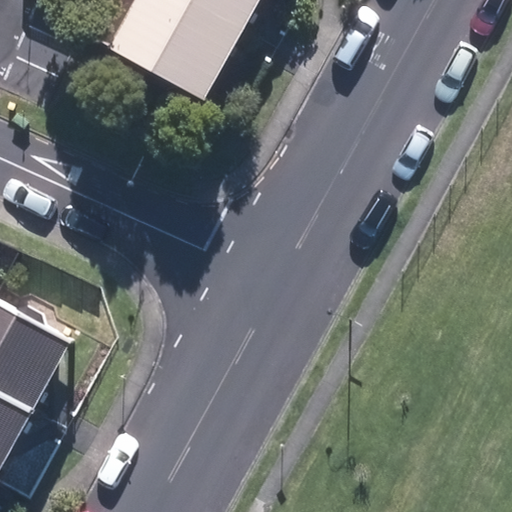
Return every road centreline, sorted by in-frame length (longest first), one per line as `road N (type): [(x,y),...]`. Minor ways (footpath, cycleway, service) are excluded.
road 1 (residential): [(277,283),(436,0)]
road 2 (residential): [(0,156),(277,283)]
road 3 (residential): [(151,511),(277,283)]
